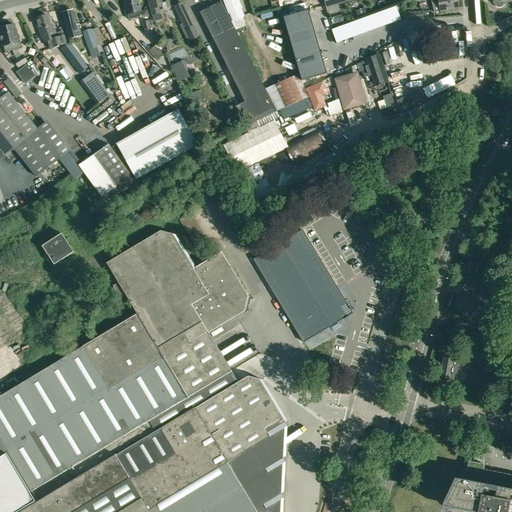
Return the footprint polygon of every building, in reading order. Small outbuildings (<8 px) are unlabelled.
[(137,0),(123,0),(125,6),(124,7),(126,15),(128,15),(129,20),(140,17),(139,12),(140,12),(137,0)] [(161,14),(159,8),(164,7),(165,9),(170,8),(167,0),(148,0),(152,16),(161,14)] [(337,5),(352,1),(354,0),(323,0),(324,2),(326,9),(337,5)] [(430,0),(433,13),(439,12),(440,12),(459,9),(456,0),(430,0)] [(221,2),(199,13),(206,26),(228,15),(221,2)] [(182,3),(174,7),(182,24),(179,26),(188,43),(199,38),(193,25),(187,11),(182,3)] [(327,15),(339,11),(337,5),(326,9),(327,15)] [(396,7),(388,10),(393,23),(401,20),(396,7)] [(365,8),(355,12),(357,17),(367,14),(365,8)] [(62,14),(66,29),(69,40),(82,37),(79,26),(77,26),(73,11),(71,11),(70,10),(67,11),(67,13),(62,14)] [(385,26),(393,23),(388,10),(380,13),(385,26)] [(286,29),(311,22),(308,11),(283,18),(286,29)] [(423,20),(422,11),(402,13),(403,21),(423,20)] [(372,16),(377,29),(385,26),(380,13),(372,16)] [(206,26),(212,38),(234,27),(228,15),(206,26)] [(38,19),(35,20),(40,34),(42,33),(45,43),(47,42),(50,50),(66,44),(63,36),(57,38),(53,26),(50,27),(49,23),(50,23),(48,17),(47,17),(47,16),(43,17),(42,16),(38,17),(38,19)] [(364,18),(369,32),(377,29),(372,16),(364,18)] [(356,21),(360,35),(369,32),(364,18),(356,21)] [(347,24),(352,38),(360,35),(356,21),(347,24)] [(314,32),(311,22),(286,29),(289,39),(314,32)] [(344,41),(352,38),(347,24),(339,27),(344,41)] [(6,27),(12,51),(20,49),(18,43),(19,43),(14,25),(6,27)] [(5,53),(12,51),(6,27),(0,28),(0,35),(3,47),(5,53)] [(212,38),(219,51),(240,40),(234,27),(212,38)] [(336,44),(344,41),(339,27),(331,30),(336,44)] [(97,47),(91,30),(83,33),(89,50),(97,47)] [(314,32),(289,39),(292,49),(317,42),(314,32)] [(170,49),(172,41),(165,39),(163,47),(170,49)] [(219,51),(225,64),(247,53),(240,40),(219,51)] [(320,52),(317,42),(292,49),(295,60),(320,52)] [(69,44),(61,50),(67,57),(65,59),(70,65),(71,63),(79,74),(87,68),(69,44)] [(154,46),(149,51),(157,60),(162,55),(154,46)] [(323,63),(320,52),(295,60),(298,70),(323,63)] [(225,64),(231,77),(253,66),(247,53),(225,64)] [(372,73),(373,76),(376,86),(388,82),(379,54),(367,58),(369,66),(365,67),(368,75),(372,73)] [(47,61),(41,55),(38,58),(44,64),(47,61)] [(18,59),(22,65),(27,62),(23,56),(18,59)] [(18,59),(14,61),(18,68),(22,65),(18,59)] [(190,76),(184,60),(171,66),(177,81),(190,76)] [(323,63),(298,70),(301,81),(326,74),(323,63)] [(25,84),(35,76),(26,65),(16,73),(25,84)] [(231,77),(238,89),(259,78),(253,66),(231,77)] [(97,105),(109,96),(92,73),(80,82),(97,105)] [(356,73),(336,79),(345,109),(365,103),(356,73)] [(421,92),(426,100),(453,83),(448,74),(421,92)] [(291,78),(271,87),(266,89),(277,112),(281,110),(302,101),(308,98),(298,75),(291,78)] [(8,89),(8,92),(14,100),(22,94),(9,78),(3,83),(8,89)] [(238,89),(244,102),(266,91),(259,78),(238,89)] [(305,89),(314,111),(326,107),(321,96),(327,93),(322,81),(305,89)] [(266,91),(244,102),(234,107),(245,128),(276,112),(266,91)] [(8,92),(4,95),(0,98),(0,150),(4,156),(12,150),(35,179),(59,160),(36,130),(37,129),(36,127),(43,121),(37,113),(30,120),(14,100),(8,92)] [(277,174),(327,148),(317,131),(267,157),(276,174),(276,175),(277,174)] [(109,145),(94,154),(93,155),(121,192),(136,182),(115,153),(114,153),(109,145)] [(121,192),(93,155),(79,165),(102,197),(116,187),(120,193),(121,192)] [(191,213),(179,220),(195,246),(206,239),(191,213)] [(301,231),(252,260),(303,343),(351,314),(301,231)] [(30,379),(21,384),(20,385),(0,396),(0,455),(7,451),(38,502),(21,511),(282,511),(283,498),(281,494),(283,493),(285,462),(282,458),(285,457),(286,427),(285,424),(284,423),(286,421),(265,384),(262,380),(248,377),(236,384),(229,372),(231,371),(209,334),(207,331),(241,311),(245,297),(236,282),(235,279),(219,253),(196,268),(176,235),(173,235),(160,232),(148,239),(114,259),(107,263),(121,289),(127,298),(128,301),(137,315),(86,345),(83,347),(30,379)] [(61,235),(42,247),(54,265),(73,253),(61,235)] [(475,238),(472,245),(480,249),(483,242),(475,238)] [(125,296),(121,289),(118,283),(113,286),(120,298),(125,296)] [(454,308),(454,309),(470,313),(476,314),(479,302),(474,300),(474,297),(466,294),(465,298),(457,296),(456,301),(454,302),(453,306),(453,307),(454,308)] [(483,339),(481,349),(486,350),(489,341),(483,339)] [(466,348),(464,355),(474,357),(476,351),(466,348)] [(444,359),(439,383),(448,385),(448,384),(452,384),(454,373),(456,373),(457,367),(458,362),(452,361),(453,360),(444,359)] [(0,511),(16,511),(35,501),(6,454),(0,457),(0,511)] [(453,481),(441,507),(446,508),(447,509),(449,509),(464,511),(511,511),(511,476),(483,471),(484,465),(481,464),(476,463),(470,462),(467,468),(461,480),(455,479),(454,479),(453,481)]
